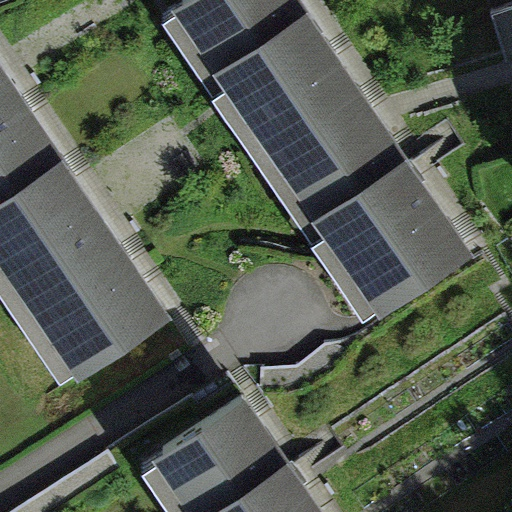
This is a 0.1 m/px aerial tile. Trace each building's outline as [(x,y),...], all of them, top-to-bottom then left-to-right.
[(348,93),(283,0),(172,0),(162,7),(261,152),(348,93)] [(0,181),(46,149),(0,83),(0,181)] [(261,152),(367,306),(453,247),(348,93),(261,152)] [(0,280),(65,373),(157,309),(46,149),(0,181),(0,280)] [(171,511),(314,511),(231,392),(135,459),(171,511)]
